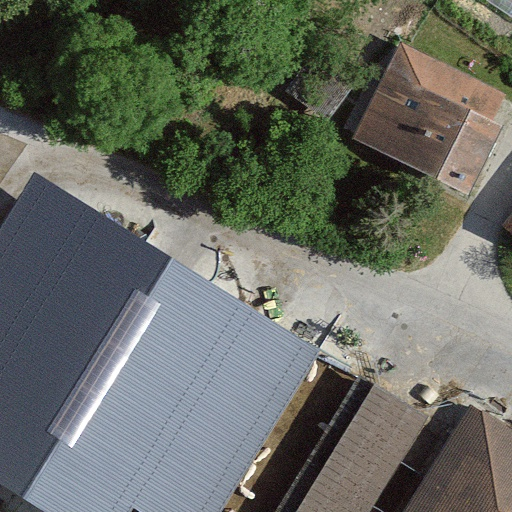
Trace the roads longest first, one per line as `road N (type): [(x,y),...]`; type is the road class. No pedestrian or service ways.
road 1 (residential): [(511,353),(184,203)]
road 2 (track): [(184,203),(0,121)]
road 3 (unknown): [(451,321),(472,235),(511,179)]
